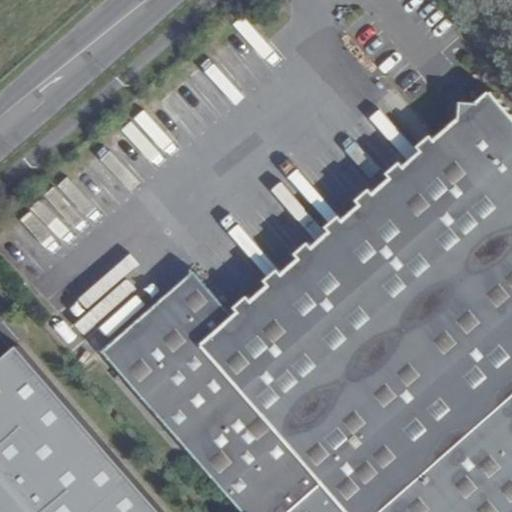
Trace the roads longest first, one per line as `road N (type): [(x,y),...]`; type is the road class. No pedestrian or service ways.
road 1 (unknown): [(35,269),(128,182),(180,199),(202,197),(308,86),(321,39),(317,17),(330,0)]
road 2 (secondary): [(0,128),(144,0)]
